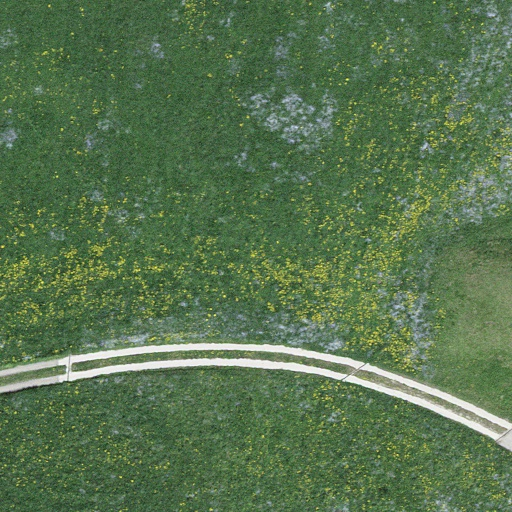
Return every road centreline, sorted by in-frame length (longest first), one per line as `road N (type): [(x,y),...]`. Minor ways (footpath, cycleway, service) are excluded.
road 1 (track): [(390,382),(324,363),(184,353),(0,385)]
road 2 (unclassified): [(511,433),(390,382)]
